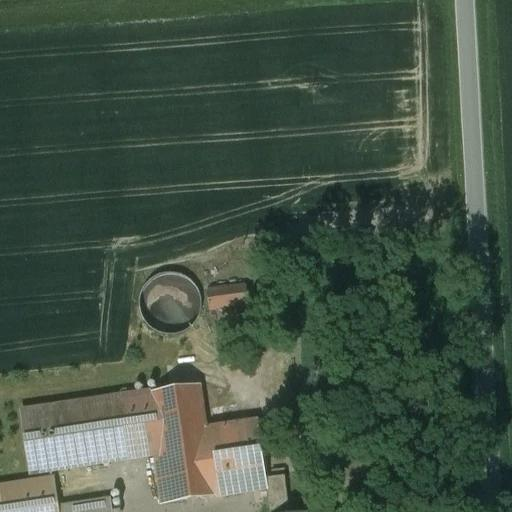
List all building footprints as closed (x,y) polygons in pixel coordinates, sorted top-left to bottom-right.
[(245,267),(209,273),(215,310),(251,304),(245,267)] [(177,280),(169,279),(160,281),(152,285),(148,289),(143,297),(142,306),(143,315),(148,323),(155,329),(164,333),(169,333),(178,332),(186,327),(192,320),(195,312),(196,307),(195,298),(192,292),(186,285),(177,280)] [(200,387),(22,413),(31,475),(155,457),(163,506),(266,490),(268,490),(267,480),(258,423),(206,431),(200,387)] [(267,480),(268,490),(266,490),(269,511),(289,511),(285,477),(267,480)] [(53,479),(0,487),(0,511),(112,511),(111,501),(58,509),(53,479)]
